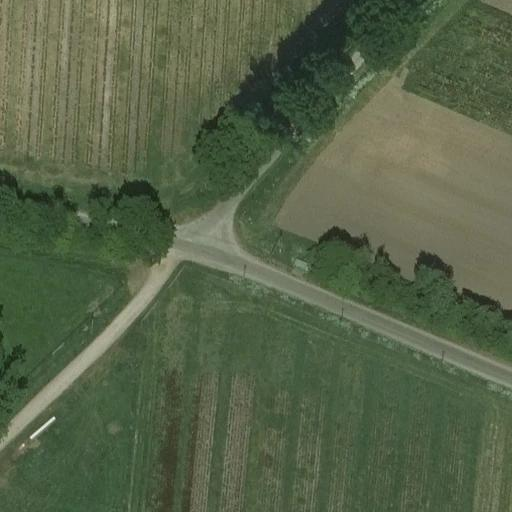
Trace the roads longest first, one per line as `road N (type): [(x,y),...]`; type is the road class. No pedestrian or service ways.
road 1 (unclassified): [(511,379),(190,243)]
road 2 (unclassified): [(414,0),(190,243)]
road 3 (track): [(156,281),(134,511)]
road 4 (unclassified): [(0,203),(190,243)]
